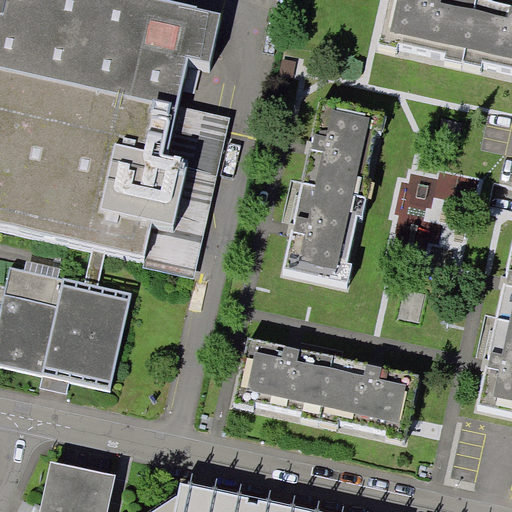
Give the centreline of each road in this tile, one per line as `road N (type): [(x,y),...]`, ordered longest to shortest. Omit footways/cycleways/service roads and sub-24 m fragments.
road 1 (unknown): [(191,458),(265,43),(249,16),(207,0)]
road 2 (residential): [(439,511),(29,417)]
